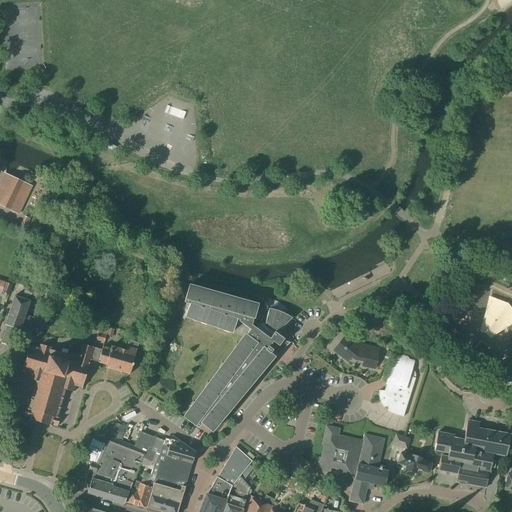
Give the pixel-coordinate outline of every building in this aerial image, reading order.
[(166,117),(172,120),(177,111),(171,108),(166,117)] [(143,128),(149,130),(153,120),(146,118),(143,128)] [(0,205),(18,214),(31,187),(4,174),(0,181),(0,205)] [(427,292),(431,273),(424,271),(420,291),(427,292)] [(8,296),(12,285),(4,283),(1,293),(8,296)] [(39,300),(42,291),(33,288),(26,285),(24,291),(31,293),(30,297),(39,300)] [(253,319),(257,305),(188,286),(184,299),(190,301),(185,317),(232,333),(236,319),(238,320),(238,322),(249,330),(245,335),(183,417),(194,426),(198,422),(211,432),(273,357),(273,356),(286,344),(282,341),(283,339),(275,333),(291,318),(287,316),(282,313),(278,311),(273,310),(268,309),(264,325),(260,322),(255,329),(251,325),(253,319)] [(25,315),(29,301),(14,296),(10,310),(25,315)] [(455,306),(458,312),(467,308),(464,302),(455,306)] [(20,330),(25,315),(10,310),(5,325),(7,325),(1,343),(10,346),(16,328),(20,330)] [(113,329),(100,326),(96,340),(104,343),(105,336),(111,338),(113,329)] [(360,348),(347,338),(339,348),(336,346),(333,351),(347,362),(351,356),(363,359),(361,367),(374,369),(379,349),(361,345),(360,348)] [(459,338),(454,344),(464,351),(467,343),(459,338)] [(136,350),(138,343),(128,340),(126,347),(125,351),(121,350),(121,349),(111,346),(110,349),(102,346),(101,350),(80,344),(77,355),(70,353),(69,355),(50,350),(51,348),(40,344),(39,348),(29,345),(22,371),(29,373),(27,379),(36,381),(28,410),(25,409),(23,416),(23,417),(28,419),(51,426),(51,425),(57,427),(59,417),(57,417),(57,416),(65,389),(74,392),(75,387),(82,388),(89,363),(90,360),(98,362),(98,363),(106,365),(105,368),(129,375),(136,350)] [(403,417),(415,378),(409,376),(414,361),(395,355),(384,391),(379,391),(378,393),(378,394),(379,396),(379,398),(380,400),(380,402),(381,403),(382,405),(383,407),(384,408),(386,409),(387,411),(389,412),(390,413),(392,413),(394,414),(403,417)] [(483,355),(477,360),(486,367),(491,361),(483,355)] [(463,379),(446,368),(440,376),(457,388),(463,379)] [(434,451),(441,452),(441,456),(438,471),(458,474),(456,482),(486,488),(489,473),(490,468),(494,469),(495,462),(492,461),(493,455),(506,457),(510,434),(478,428),(479,423),(467,421),(464,440),(454,438),(454,436),(437,432),(434,451)] [(362,441),(338,435),(340,429),(325,425),(320,446),(323,447),(320,458),(318,457),(315,472),(329,475),(330,469),(342,471),(340,478),(347,479),(346,485),(351,486),(348,502),(363,505),(368,483),(384,487),(387,471),(377,469),(384,439),(363,434),(362,441)] [(84,484),(83,489),(88,490),(87,493),(123,504),(124,502),(125,502),(125,503),(144,508),(148,496),(149,496),(151,489),(146,486),(151,475),(144,472),(140,483),(134,481),(130,491),(129,490),(139,465),(152,470),(153,470),(163,446),(162,445),(164,442),(140,432),(135,445),(134,447),(107,437),(95,464),(90,463),(88,471),(84,484)] [(395,434),(391,446),(406,451),(410,439),(395,434)] [(166,456),(192,464),(195,453),(172,436),(168,447),(170,447),(166,456)] [(170,447),(168,447),(163,446),(153,470),(146,486),(151,489),(149,496),(146,508),(160,511),(177,511),(183,492),(192,464),(166,456),(170,447)] [(245,456),(235,447),(217,477),(216,477),(206,495),(198,511),(221,511),(225,501),(232,486),(251,462),(251,461),(254,458),(248,452),(245,456)] [(411,456),(401,453),(398,464),(406,466),(405,470),(415,473),(416,470),(427,473),(431,463),(421,460),(422,459),(411,456)] [(243,481),(253,468),(249,465),(240,477),(233,485),(232,487),(236,489),(233,496),(230,506),(226,505),(223,511),(241,511),(242,510),(242,509),(245,500),(247,495),(249,488),(243,481)] [(291,490),(295,480),(289,477),(284,487),(291,490)] [(269,511),(271,506),(274,499),(264,496),(262,502),(248,498),(242,511),(269,511)] [(312,511),(315,507),(306,503),(304,506),(297,504),(293,511),(312,511)]
